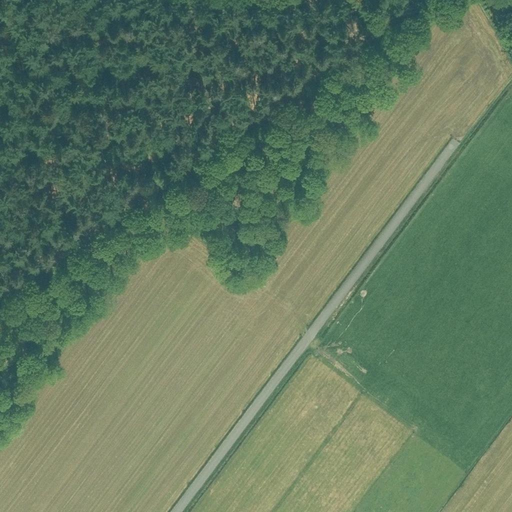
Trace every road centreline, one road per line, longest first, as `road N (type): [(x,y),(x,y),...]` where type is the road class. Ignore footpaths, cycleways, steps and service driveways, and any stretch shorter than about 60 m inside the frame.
road 1 (track): [(420,0),(0,292)]
road 2 (unclassified): [(176,511),(453,145)]
